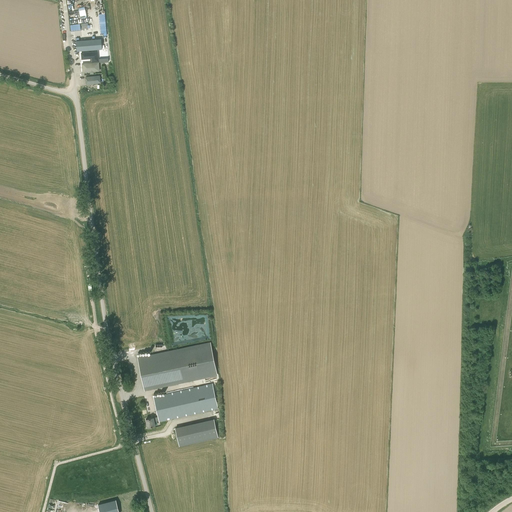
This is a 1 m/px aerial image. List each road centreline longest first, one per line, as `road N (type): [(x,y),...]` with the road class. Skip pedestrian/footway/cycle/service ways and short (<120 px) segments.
road 1 (unclassified): [(152,511),(104,320),(76,94)]
road 2 (track): [(43,511),(55,464),(122,443),(87,265)]
